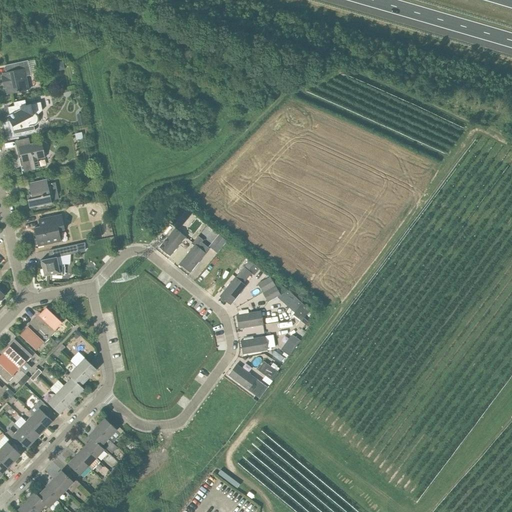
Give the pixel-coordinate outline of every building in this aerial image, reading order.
[(29,90),(26,76),(31,75),(28,61),(5,65),(7,72),(3,73),(3,76),(1,76),(4,88),(6,88),(7,95),(29,90)] [(311,86),(304,90),(335,101),(337,93),(338,104),(352,109),(354,105),(346,105),(341,103),(340,94),(349,93),(351,96),(354,97),(358,95),(360,98),(359,91),(365,90),(357,87),(356,81),(374,88),(376,83),(343,71),(344,77),(343,79),(336,80),(331,83),(329,79),(324,82),(317,82),(316,86),(311,86)] [(26,105),(25,100),(14,103),(14,106),(8,107),(10,115),(7,116),(12,126),(14,135),(35,131),(34,125),(36,124),(38,121),(38,118),(37,115),(42,111),(41,102),(26,105)] [(22,172),(36,169),(36,168),(39,167),(38,159),(45,157),(42,142),(19,147),(23,166),(21,167),(22,172)] [(511,152),(497,145),(493,154),(511,163),(511,152)] [(30,208),(52,203),(47,179),(29,183),(32,198),(28,199),(30,208)] [(178,230),(191,213),(182,206),(168,222),(178,230)] [(38,246),(61,241),(59,231),(65,229),(62,215),(38,220),(40,227),(34,228),(38,246)] [(172,254),(186,237),(175,228),(159,247),(167,254),(169,252),(172,254)] [(219,235),(214,231),(207,239),(212,244),(210,246),(217,253),(227,241),(219,235)] [(77,244),(79,253),(86,251),(85,243),(77,244)] [(202,243),(199,247),(195,244),(179,264),(187,270),(189,268),(192,270),(210,249),(202,243)] [(59,248),(61,257),(79,253),(77,244),(59,248)] [(62,276),(63,266),(59,266),(57,257),(41,260),(44,277),(52,275),(62,276)] [(250,261),(245,267),(254,275),(259,269),(250,261)] [(270,277),(263,281),(258,284),(263,293),(275,286),(280,284),(274,275),(270,277)] [(232,303),(246,286),(236,277),(220,296),(227,303),(229,300),(232,303)] [(275,286),(280,295),(288,290),(280,283),(280,284),(275,286)] [(275,286),(263,293),(267,302),(277,297),(280,295),(275,286)] [(302,303),(288,290),(280,295),(277,297),(294,313),(302,303)] [(315,313),(302,303),(293,315),(305,324),(302,329),(306,332),(310,326),(307,323),(315,313)] [(36,315),(32,320),(50,337),(57,331),(55,329),(61,323),(46,309),(41,314),(38,317),(36,315)] [(239,329),(263,325),(261,311),(239,315),(240,319),(237,319),(239,329)] [(341,319),(284,393),(359,452),(368,454),(380,411),(384,406),(378,405),(380,398),(376,399),(377,402),(371,404),(369,398),(378,396),(376,391),(371,389),(373,384),(365,386),(364,382),(369,376),(364,377),(362,367),(359,371),(362,361),(357,360),(356,358),(349,356),(354,350),(356,356),(360,355),(361,350),(360,350),(352,317),(341,319)] [(27,329),(21,335),(36,349),(42,343),(44,344),(50,337),(32,320),(28,325),(29,326),(27,329)] [(77,339),(82,334),(77,330),(72,335),(77,339)] [(281,350),(289,356),(300,341),(300,340),(292,334),(281,350)] [(243,354),(267,350),(265,337),(243,340),(244,344),(241,344),(243,354)] [(9,348),(4,354),(18,368),(24,362),(26,363),(32,356),(14,339),(10,344),(11,346),(9,348)] [(0,375),(8,382),(14,375),(13,374),(18,368),(4,354),(0,357),(0,375)] [(85,358),(77,367),(88,378),(97,369),(85,358)] [(273,381),(279,373),(264,362),(257,370),(273,381)] [(257,379),(239,366),(236,369),(234,367),(228,375),(248,390),(257,379)] [(88,378),(77,367),(69,375),(72,377),(81,386),(88,378)] [(39,369),(30,378),(33,381),(38,376),(42,372),(39,369)] [(84,388),(81,386),(72,377),(64,386),(75,397),(84,388)] [(56,394),(68,405),(75,397),(64,386),(56,394)] [(5,393),(10,398),(14,394),(9,389),(5,393)] [(59,414),(68,405),(56,394),(48,403),(59,414)] [(11,405),(16,400),(13,396),(8,401),(11,405)] [(29,411),(33,415),(46,428),(53,421),(48,416),(53,412),(40,400),(29,411)] [(6,413),(11,408),(8,404),(3,409),(6,413)] [(26,422),(40,435),(41,434),(41,433),(46,428),(33,415),(26,422)] [(105,419),(97,427),(108,438),(112,442),(113,443),(121,434),(117,430),(105,419)] [(20,428),(33,441),(40,435),(26,422),(20,428)] [(88,436),(92,439),(100,447),(101,446),(108,438),(97,427),(88,436)] [(33,441),(20,428),(15,434),(10,429),(7,433),(12,438),(14,436),(16,437),(19,441),(27,448),(33,441)] [(84,447),(96,459),(104,449),(101,446),(100,447),(92,439),(84,447)] [(21,455),(8,442),(7,442),(1,449),(14,462),(21,455)] [(88,467),(96,459),(84,447),(76,456),(88,467)] [(0,460),(8,468),(14,462),(1,449),(0,449),(0,460)] [(88,467),(76,456),(68,464),(84,479),(92,470),(88,467)] [(457,482),(433,511),(496,511),(497,511),(496,504),(491,504),(488,502),(497,501),(496,494),(491,490),(496,484),(492,481),(492,471),(487,464),(483,466),(479,471),(477,470),(457,482)] [(290,487),(296,485),(281,475),(282,477),(281,476),(280,477),(274,479),(275,484),(272,485),(270,484),(269,477),(270,475),(263,470),(264,469),(259,465),(256,466),(256,468),(252,473),(268,485),(268,484),(274,488),(275,493),(282,498),(287,496),(291,491),(288,490),(290,487)] [(62,471),(54,479),(66,490),(73,482),(62,471)] [(46,487),(58,498),(66,490),(54,479),(46,487)] [(46,487),(38,495),(38,496),(46,504),(45,504),(49,508),(58,498),(46,487)] [(38,496),(38,495),(35,492),(27,501),(38,511),(45,504),(46,504),(38,496)] [(38,511),(27,501),(18,509),(21,511),(38,511)]
